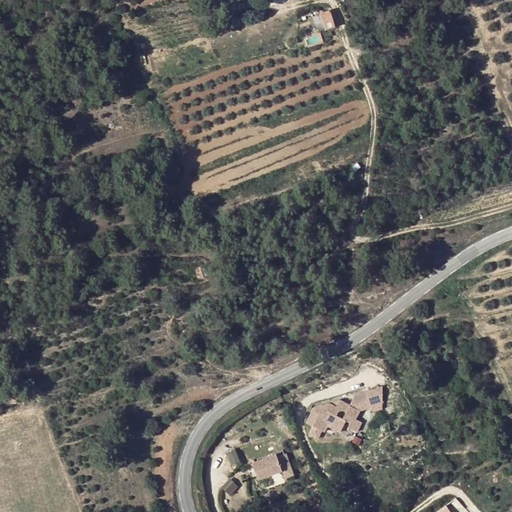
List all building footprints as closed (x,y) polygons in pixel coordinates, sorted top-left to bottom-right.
[(335,25),(331,10),(321,13),(325,28),(335,25)] [(402,19),(403,28),(415,26),(414,18),(402,19)] [(205,266),(196,268),(199,278),(208,275),(205,266)] [(315,408),(308,422),(314,426),(310,434),(319,438),(323,430),(326,431),(329,425),(342,431),(347,420),(352,423),(350,427),(358,431),(363,422),(357,418),(361,410),(373,407),(368,391),(356,395),(351,405),(341,399),(315,408)] [(279,453),(254,462),(260,479),(285,470),(284,468),(280,456),(279,453)] [(289,453),(280,456),(284,468),(293,465),(289,453)] [(293,465),(284,468),(285,470),(287,477),(296,474),(293,465)] [(275,484),(285,480),(282,473),(272,477),(275,484)] [(231,478),(223,487),(231,494),(239,486),(231,478)]
